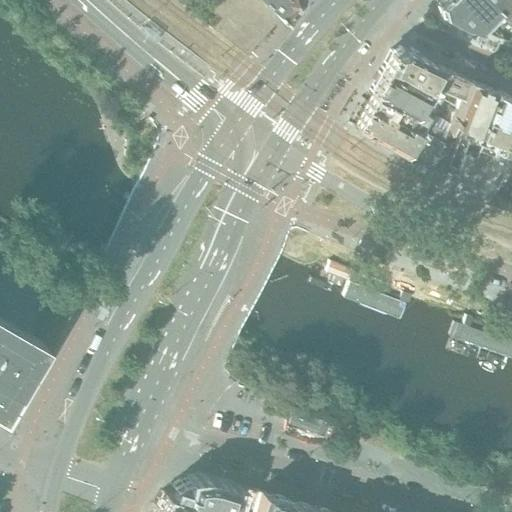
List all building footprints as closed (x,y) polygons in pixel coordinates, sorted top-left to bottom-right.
[(278,12),(263,0),(199,0),(218,16),(210,25),(243,51),(253,39),(256,36),(278,12)] [(263,0),(278,12),(288,0),(263,0)] [(505,19),(485,0),(437,0),(436,2),(439,13),(449,17),(462,23),(473,28),(475,29),(485,33),(485,34),(490,36),(493,30),(504,19),(505,19)] [(511,0),(485,0),(505,19),(511,12),(511,0)] [(407,83),(408,81),(420,57),(400,48),(389,51),(381,67),(407,83)] [(454,107),(465,77),(435,64),(435,65),(420,57),(408,81),(430,93),(433,87),(451,93),(447,103),(454,107)] [(422,110),(431,94),(430,93),(408,81),(407,83),(381,67),(368,91),(391,102),(387,112),(441,141),(448,122),(433,114),(428,123),(418,117),(422,109),(422,110)] [(470,138),(490,88),(490,87),(488,86),(478,83),(465,77),(454,107),(448,122),(441,141),(432,165),(431,167),(443,173),(444,171),(447,165),(459,134),(470,138)] [(493,147),(511,102),(511,96),(490,88),(470,138),(493,147)] [(441,141),(387,112),(391,102),(368,91),(351,124),(402,152),(431,167),(432,165),(441,141)] [(493,195),(502,172),(505,174),(511,156),(511,102),(493,147),(491,154),(487,163),(487,165),(478,187),(477,188),(493,195)] [(478,187),(487,165),(472,159),(463,155),(458,170),(456,175),(455,177),(462,180),(463,180),(478,187)] [(346,280),(349,271),(350,270),(329,262),(325,273),(346,280)] [(399,320),(404,306),(348,284),(342,298),(364,307),(361,314),(383,323),(387,315),(399,320)] [(407,302),(409,297),(409,295),(408,295),(402,293),(399,300),(405,302),(407,302)] [(0,400),(38,337),(0,314),(0,400)] [(468,326),(470,319),(471,317),(465,315),(462,324),(468,326)] [(511,359),(511,343),(455,324),(450,338),(477,347),(473,356),(503,366),(507,357),(511,359)] [(314,433),(318,420),(319,419),(291,408),(286,422),(314,433)] [(237,501),(241,486),(207,476),(196,475),(185,477),(177,480),(170,484),(168,494),(227,511),(230,499),(237,501)] [(226,511),(227,511),(168,494),(163,492),(161,491),(153,505),(150,511),(226,511)] [(279,511),(283,498),(259,491),(254,508),(247,506),(244,511),(279,511)] [(305,511),(308,505),(283,498),(279,511),(305,511)]
